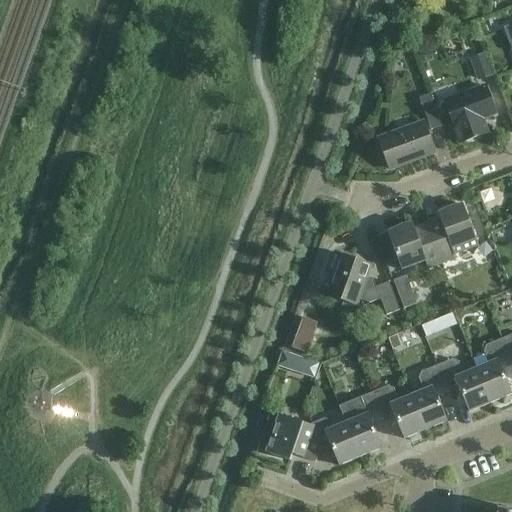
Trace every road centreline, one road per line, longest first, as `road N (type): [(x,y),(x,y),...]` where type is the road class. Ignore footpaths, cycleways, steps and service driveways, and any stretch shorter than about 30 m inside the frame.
road 1 (residential): [(254,474),(323,498),(421,463)]
road 2 (residential): [(511,151),(381,201),(345,196)]
